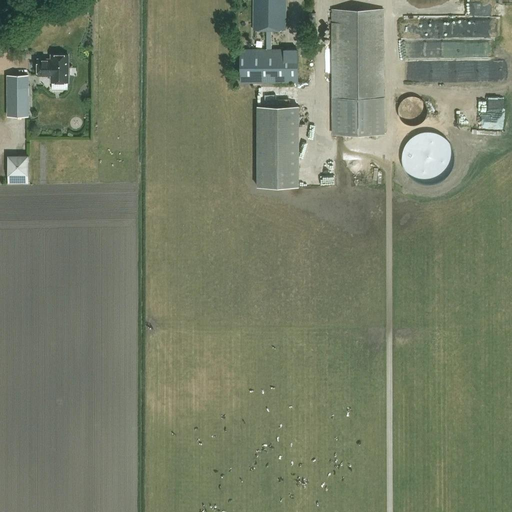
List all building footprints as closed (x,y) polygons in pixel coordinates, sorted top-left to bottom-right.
[(298,82),(298,49),(285,49),(271,50),(271,30),(285,30),(285,0),(253,0),(254,30),(267,29),(267,49),(253,49),(240,50),(240,82),(298,82)] [(464,2),(464,17),(490,15),(490,0),(464,2)] [(384,133),(383,9),(332,9),(333,134),(384,133)] [(48,52),(48,56),(34,56),(34,72),(48,72),(48,79),(64,79),(64,74),(66,74),(66,65),(64,65),(64,52),(60,52),(58,50),(54,50),(52,52),(48,52)] [(29,74),(8,74),(8,116),(30,116),(29,74)] [(403,107),(412,116),(424,102),(415,94),(403,107)] [(258,186),(299,186),(298,105),(258,105),(258,186)] [(28,154),(9,154),(9,183),(29,183),(28,154)]
